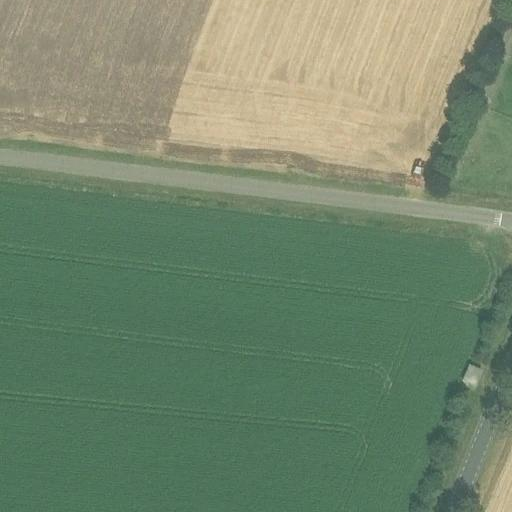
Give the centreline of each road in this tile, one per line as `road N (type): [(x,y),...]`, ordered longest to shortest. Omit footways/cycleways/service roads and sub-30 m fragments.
road 1 (unclassified): [(511,224),(0,161)]
road 2 (unclassified): [(454,511),(511,370)]
